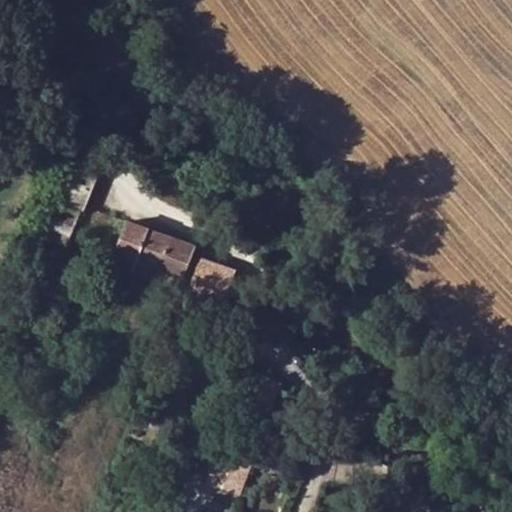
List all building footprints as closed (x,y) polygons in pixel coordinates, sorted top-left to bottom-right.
[(82,211),(98,176),(66,165),(38,234),(64,244),(78,209),(82,211)] [(194,244),(123,221),(109,262),(130,270),(177,287),(180,278),(188,280),(196,255),(192,254),(194,244)] [(203,259),(177,331),(199,338),(213,297),(225,301),(236,270),(203,259)] [(177,287),(130,270),(125,283),(172,301),(177,287)] [(306,311),(301,296),(278,303),(284,319),(306,311)] [(280,384),(239,364),(234,374),(225,370),(219,387),(231,393),(226,406),(258,421),(264,409),(269,411),(280,384)] [(236,440),(230,454),(250,463),(256,449),(236,440)] [(455,511),(341,442),(331,459),(392,496),(417,511),(455,511)] [(417,511),(392,496),(383,511),(385,511),(417,511)]
